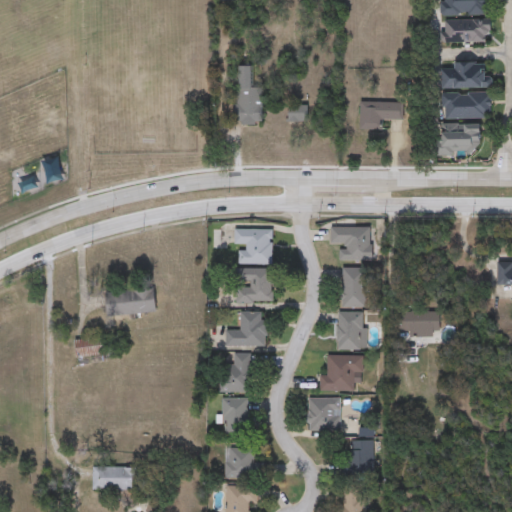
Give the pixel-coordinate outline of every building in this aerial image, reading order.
[(488,0),(488,16),(442,16),(442,0),(488,0)] [(490,44),(443,44),(443,21),(490,21),(490,44)] [(443,90),(443,66),(490,66),(490,90),(443,90)] [(251,68),(251,89),(263,89),(263,125),(234,125),(235,68),(251,68)] [(492,96),(492,120),(444,120),(444,96),(492,96)] [(383,122),(383,132),(360,132),(360,104),(403,104),(403,122),(383,122)] [(307,122),(289,122),(289,107),(307,107),(307,122)] [(481,155),(437,156),(436,130),(480,129),(481,155)] [(339,262),(339,246),(331,246),(331,229),(370,228),(371,262),(339,262)] [(273,265),(238,265),(238,248),(235,248),(235,230),(273,230),(273,265)] [(511,284),(498,284),(498,260),(511,260),(511,284)] [(274,304),(238,304),(238,269),(274,269),(274,304)] [(342,308),(342,269),(367,269),(367,308),(342,308)] [(155,291),(155,314),(106,314),(106,291),(155,291)] [(399,312),(440,312),(440,334),(399,334),(399,312)] [(226,348),(226,331),(241,331),(240,313),(265,313),(265,320),(267,320),(267,348),(226,348)] [(364,314),(364,350),(337,350),(337,314),(364,314)] [(74,340),(105,338),(107,362),(90,364),(89,357),(76,359),(74,340)] [(252,394),(220,394),(220,365),(233,365),(233,355),(252,355),(252,394)] [(355,392),(320,392),(320,376),(328,376),(328,357),(364,357),(364,374),(355,374),(355,392)] [(224,400),(249,400),(249,440),(224,440),(224,400)] [(309,400),(340,400),(340,431),(309,431),(309,400)] [(374,442),(374,467),(352,467),(352,442),(374,442)] [(256,450),(256,481),(226,481),(226,450),(256,450)] [(140,491),(93,491),(93,468),(140,468),(140,491)] [(258,505),(249,505),(249,511),(227,511),(227,488),(258,488),(258,505)]
